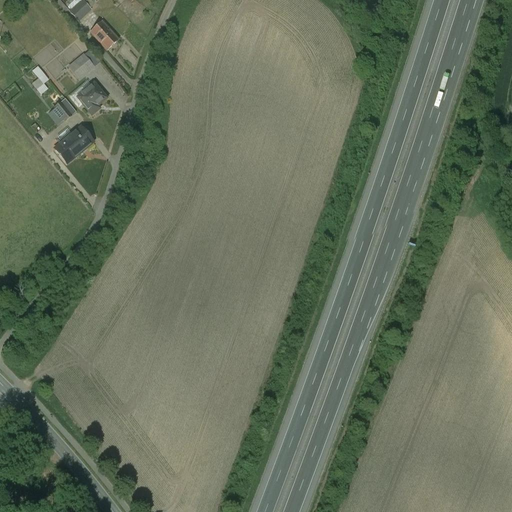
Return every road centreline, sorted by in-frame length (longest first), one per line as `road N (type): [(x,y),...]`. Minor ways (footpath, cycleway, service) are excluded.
road 1 (motorway): [(445,0),(363,251),(264,511)]
road 2 (motorway): [(293,511),(467,0)]
road 3 (unclassified): [(0,347),(109,193),(174,0)]
road 4 (secondary): [(113,511),(3,385)]
